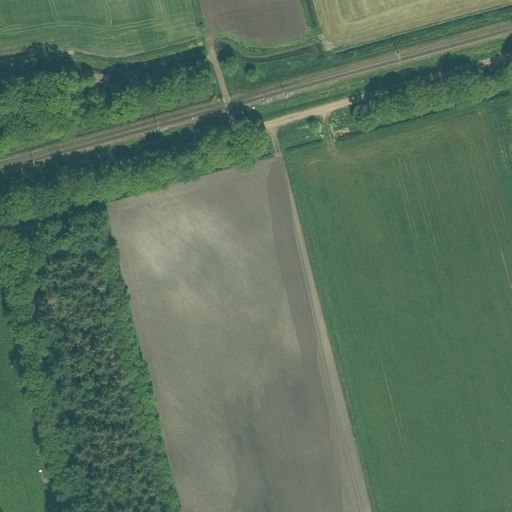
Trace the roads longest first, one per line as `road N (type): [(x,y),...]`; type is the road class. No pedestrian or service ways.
road 1 (track): [(511,56),(246,129)]
road 2 (unclassified): [(246,129),(0,196)]
